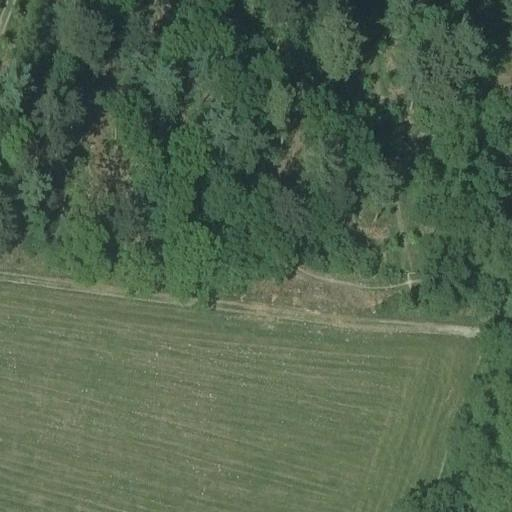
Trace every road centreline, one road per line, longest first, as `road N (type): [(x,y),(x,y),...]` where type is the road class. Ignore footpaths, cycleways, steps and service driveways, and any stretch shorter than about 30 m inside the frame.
road 1 (unknown): [(413,279),(0,221)]
road 2 (track): [(0,270),(410,323)]
